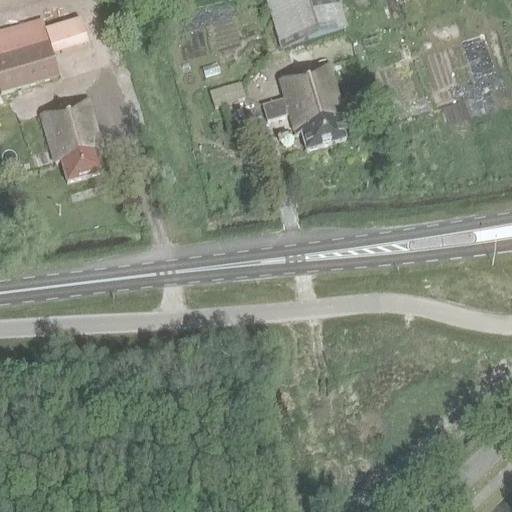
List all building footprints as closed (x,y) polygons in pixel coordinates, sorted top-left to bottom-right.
[(344,31),(334,0),(265,0),(282,51),(344,31)] [(0,97),(56,81),(44,42),(46,41),(41,21),(0,32),(0,97)] [(328,66),(295,76),(296,79),(279,85),(285,103),(263,109),(268,125),(290,118),(296,139),(300,138),(305,155),(345,143),(340,126),(346,124),(328,66)] [(245,103),(240,88),(209,98),(214,113),(245,103)] [(86,102),(55,111),(56,115),(41,119),(55,167),(61,165),(67,186),(102,176),(96,155),(102,153),(86,102)] [(289,141),(287,135),(277,138),(279,145),(289,141)]
